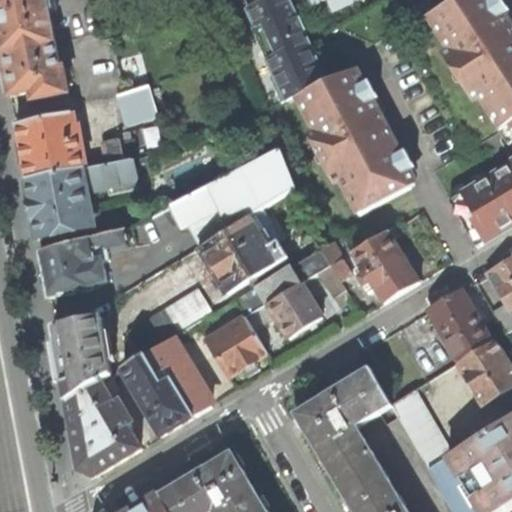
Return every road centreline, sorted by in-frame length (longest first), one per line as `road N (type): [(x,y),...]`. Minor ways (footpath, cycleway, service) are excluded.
road 1 (residential): [(257,397),(511,245)]
road 2 (tertiary): [(0,263),(45,511)]
road 3 (residential): [(257,397),(70,511)]
road 4 (residential): [(320,511),(257,397)]
